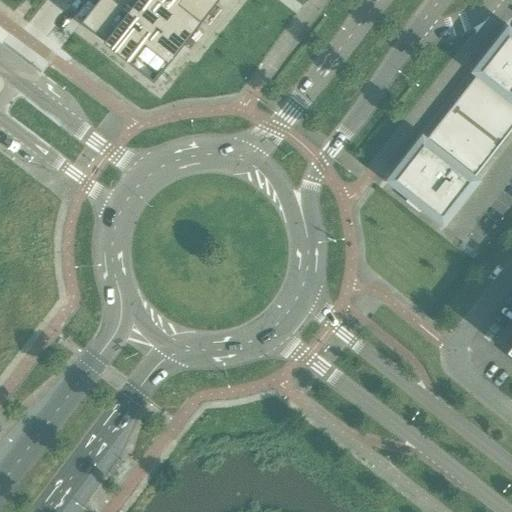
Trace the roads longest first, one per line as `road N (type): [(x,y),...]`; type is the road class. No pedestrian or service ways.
road 1 (unclassified): [(270,330),(505,511)]
road 2 (unclassified): [(511,465),(299,291)]
road 3 (secondary): [(128,313),(0,478)]
road 4 (secondary): [(49,511),(178,348)]
road 5 (secondary): [(296,208),(319,163),(407,43)]
road 6 (secondary): [(371,13),(244,160)]
road 7 (residential): [(511,413),(457,364),(459,341),(511,272)]
road 8 (tertiary): [(149,172),(0,69)]
road 9 (tertiary): [(0,117),(86,181),(115,215)]
